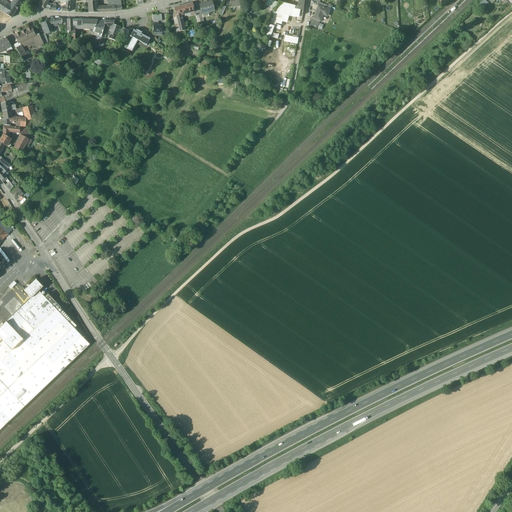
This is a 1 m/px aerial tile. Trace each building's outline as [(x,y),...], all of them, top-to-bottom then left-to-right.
[(10,7),(5,3),(6,2),(0,0),(0,10),(1,11),(1,10),(6,13),(10,7)] [(48,3),(42,0),(41,0),(38,6),(44,9),(48,3)] [(277,4),(268,0),(266,5),(275,9),(277,4)] [(290,0),(289,4),(296,6),(295,9),(298,10),(298,0),(290,0)] [(485,0),(484,0),(473,10),(477,14),(489,4),(485,0)] [(212,1),(199,5),(201,10),(202,14),(203,18),(209,16),(208,13),(215,11),(212,1)] [(70,3),(66,2),(65,7),(62,6),(62,8),(69,8),(68,12),(69,12),(70,3)] [(96,2),(88,3),(89,13),(97,13),(97,8),(96,2)] [(120,2),(108,5),(109,7),(110,12),(116,12),(116,11),(122,10),(120,2)] [(289,4),(280,2),(275,11),(279,12),(284,14),(294,16),(294,15),(295,9),(296,6),(289,4)] [(6,13),(5,14),(6,14),(12,18),(19,7),(13,3),(10,7),(6,13)] [(192,3),(174,8),(176,15),(173,15),(174,18),(176,17),(178,24),(175,24),(176,27),(178,26),(180,32),(184,31),(182,19),(182,18),(181,18),(180,14),(190,12),(191,15),(195,14),(194,8),(192,3)] [(324,8),(319,6),(318,6),(314,19),(321,21),(324,13),(328,15),(330,10),(324,8)] [(275,11),(271,19),(276,21),(277,19),(279,12),(275,11)] [(276,21),(271,19),(262,37),(269,39),(272,31),(274,27),(276,21)] [(82,20),(73,20),(74,29),(82,29),(82,20)] [(97,21),(82,20),(82,29),(89,29),(94,29),(96,23),(97,23),(97,21)] [(48,21),(41,24),(45,34),(52,32),(50,28),(49,25),(49,24),(48,21)] [(97,23),(96,23),(94,29),(93,32),(92,35),(95,36),(95,38),(96,39),(100,40),(101,37),(102,34),(104,26),(105,21),(101,21),(101,23),(100,23),(100,24),(97,23)] [(153,21),(153,22),(153,32),(162,32),(162,26),(158,26),(158,21),(153,21)] [(120,27),(113,25),(111,30),(110,29),(109,31),(111,31),(108,39),(115,41),(120,27)] [(32,27),(14,35),(18,44),(20,43),(39,34),(38,32),(34,33),(32,28),(32,27)] [(150,39),(141,34),(142,33),(137,30),(136,31),(133,30),(130,36),(132,38),(126,49),(132,51),(138,40),(147,45),(150,39)] [(39,34),(20,43),(21,46),(26,44),(27,45),(34,41),(37,47),(43,44),(40,36),(39,34)] [(6,38),(0,41),(6,50),(11,47),(8,42),(6,38)] [(26,57),(19,46),(16,49),(24,63),(28,61),(26,57)] [(33,83),(10,86),(12,91),(12,93),(5,96),(4,96),(5,98),(6,98),(9,96),(11,100),(14,98),(12,94),(16,92),(18,97),(30,92),(28,88),(31,88),(31,86),(33,86),(33,83)] [(176,83),(173,89),(181,93),(184,87),(176,83)] [(6,102),(1,104),(2,112),(11,110),(10,106),(9,101),(6,102)] [(30,106),(23,108),(24,111),(27,121),(33,119),(30,106)] [(11,110),(2,112),(4,120),(13,118),(11,112),(11,111),(11,110)] [(22,136),(14,149),(21,153),(29,140),(22,136)] [(7,137),(4,143),(9,147),(13,141),(10,139),(7,137)] [(1,157),(0,156),(0,162),(4,166),(8,169),(11,165),(1,157)] [(79,180),(74,176),(70,182),(76,185),(79,180)] [(13,187),(7,179),(6,180),(8,183),(5,186),(9,191),(13,188),(13,187)] [(22,193),(18,188),(11,194),(15,200),(18,197),(19,198),(21,196),(23,194),(22,193)] [(12,208),(4,214),(0,209),(0,216),(4,221),(11,216),(10,215),(14,212),(12,208)] [(4,221),(0,225),(0,241),(12,230),(4,221)] [(8,241),(16,252),(18,251),(11,240),(8,241)] [(36,280),(24,291),(31,298),(38,291),(42,287),(36,280)] [(38,291),(31,298),(5,322),(6,322),(40,358),(73,327),(60,314),(52,305),(44,297),(41,293),(39,292),(38,291)] [(55,302),(47,294),(44,297),(52,305),(55,302)] [(76,326),(63,312),(60,314),(73,327),(74,328),(76,326)] [(40,358),(6,322),(0,327),(0,338),(1,339),(0,340),(0,381),(7,389),(40,358)] [(40,358),(7,389),(23,406),(89,344),(74,328),(73,327),(40,358)] [(0,381),(0,427),(23,406),(7,389),(0,381)]
